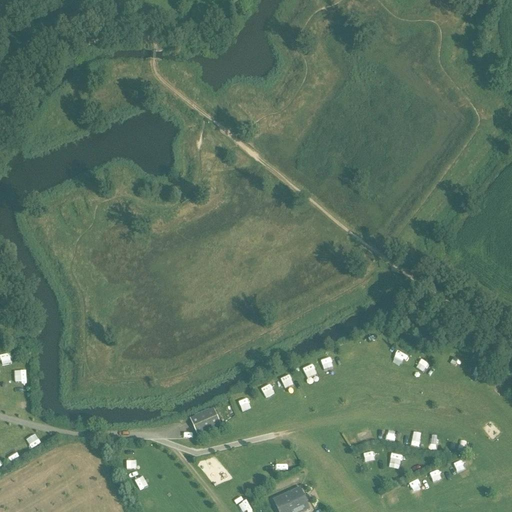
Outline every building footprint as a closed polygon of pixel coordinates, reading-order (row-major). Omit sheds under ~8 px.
[(413,367),(422,371),(426,361),(417,357),(413,367)] [(312,366),(304,370),(307,378),(315,375),(312,366)] [(471,369),(468,374),(477,380),(480,375),(471,369)] [(22,370),(12,370),(13,382),(23,381),(22,370)] [(282,377),(286,385),(292,381),(288,373),(282,377)] [(485,385),(492,394),(499,388),(493,379),(485,385)] [(264,399),(272,393),(268,385),(259,390),(264,399)] [(23,393),(13,393),(13,404),(23,403),(23,393)] [(502,404),(509,411),(511,408),(511,399),(509,396),(502,404)] [(197,436),(221,426),(213,408),(190,419),(197,436)] [(378,439),(386,440),(387,429),(378,429),(378,439)] [(25,449),(34,444),(28,434),(20,439),(25,449)] [(417,445),(417,434),(408,434),(408,445),(417,445)] [(426,447),(437,448),(437,438),(427,437),(426,447)] [(463,452),(463,441),(453,442),(453,452),(463,452)] [(12,444),(4,448),(9,459),(17,455),(12,444)] [(125,468),(133,464),(129,455),(120,459),(125,468)] [(282,460),(287,469),(294,464),(289,455),(282,460)] [(454,470),(462,465),(458,458),(450,462),(454,470)] [(425,472),(430,481),(437,477),(433,468),(425,472)] [(408,492),(416,490),(412,480),(404,483),(408,492)] [(273,501),(278,511),(305,511),(310,510),(300,489),(273,501)] [(386,507),(394,505),(391,490),(382,492),(386,507)] [(136,500),(139,504),(150,496),(147,492),(136,500)]
